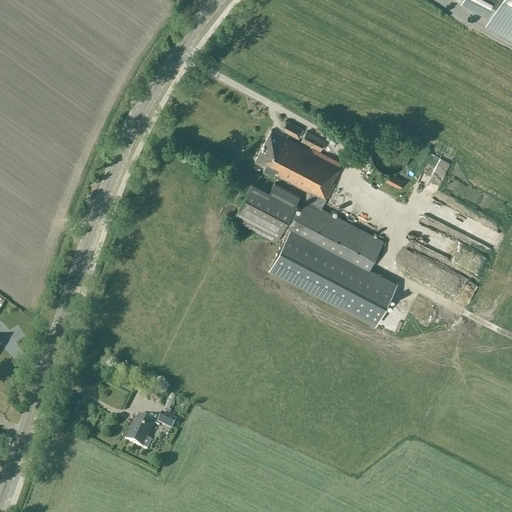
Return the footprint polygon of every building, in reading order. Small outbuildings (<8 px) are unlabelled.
[(488,17),(484,24),(511,38),(511,0),(461,0),(460,2),(488,17)] [(286,120),(281,129),(298,138),(302,129),(286,120)] [(311,151),(271,129),(255,160),(264,165),(263,168),(264,171),(269,174),(272,173),(273,172),(309,191),(305,199),(269,268),(375,323),(396,283),(368,269),(383,240),(321,208),(325,200),(338,175),(335,174),(341,163),(312,148),(311,151)] [(306,131),(302,140),(320,149),(324,141),(306,131)] [(403,181),(389,173),(385,181),(399,189),(403,181)] [(232,219),(276,241),(299,196),(273,183),(269,191),(252,182),(232,219)] [(456,281),(419,264),(412,277),(450,295),(456,281)] [(165,415),(175,396),(171,394),(162,413),(157,422),(172,429),(176,420),(165,415)] [(124,439),(147,450),(151,441),(146,439),(153,423),(136,415),(124,439)]
